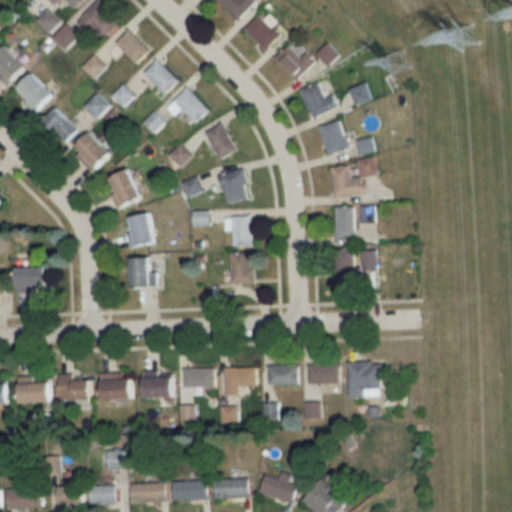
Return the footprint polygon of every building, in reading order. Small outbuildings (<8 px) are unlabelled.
[(81,19),(102,39),(120,21),(100,0),(81,19)] [(220,0),(239,19),(258,0),(220,0)] [(50,30),(60,22),(52,10),(41,18),(50,30)] [(246,29),(267,50),(282,34),(261,13),(246,29)] [(151,50),(131,29),(117,43),(137,64),(151,50)] [(329,64),(340,55),(329,43),(319,52),(329,64)] [(0,52),(0,72),(11,84),(28,67),(7,45),(0,52)] [(276,58),(297,80),(317,61),(309,52),(303,57),(291,45),(276,58)] [(145,73),(166,94),(180,80),(159,59),(145,73)] [(55,94),(34,73),(16,90),(38,112),(55,94)] [(341,105),(335,93),(328,97),(320,81),(302,90),(317,117),(341,105)] [(351,88),(356,104),(372,99),(367,83),(351,88)] [(176,114),(183,108),(197,123),(211,110),(190,87),(169,107),(176,114)] [(66,143),(80,129),(58,107),(44,121),(66,143)] [(331,154),(350,147),(340,120),(321,127),(331,154)] [(238,151),(225,123),(208,131),(222,159),(238,151)] [(78,155),(94,172),(113,153),(93,132),(78,146),(83,151),(78,155)] [(358,141),(361,154),(376,150),(372,137),(358,141)] [(351,164),(333,167),(337,198),(366,194),(364,176),(378,174),(376,157),(361,159),(363,176),(353,177),(351,164)] [(251,198),(245,169),(222,173),(228,203),(251,198)] [(110,177),(119,207),(143,200),(134,170),(110,177)] [(337,237),(356,237),(356,206),(337,206),(337,237)] [(195,211),(195,225),(211,225),(211,211),(195,211)] [(127,217),(132,246),(158,242),(153,212),(127,217)] [(356,248),(337,248),(337,279),(356,279),(356,248)] [(255,283),(255,251),(233,251),(233,283),(255,283)] [(159,271),(153,271),(153,257),(134,257),(134,286),(159,286),(159,271)] [(49,266),(18,266),(18,291),(49,291),(49,266)] [(0,292),(8,292),(8,278),(0,277),(0,292)] [(350,362),(350,397),(382,397),(382,362),(350,362)] [(300,384),(300,364),(270,364),(270,384),(300,384)] [(310,364),(310,383),(340,383),(340,364),(310,364)] [(227,367),(227,396),(242,396),(242,385),(258,385),(258,367),(227,367)] [(186,386),(216,386),(216,368),(186,368),(186,386)] [(60,374),(60,400),(94,400),(94,380),(75,380),(75,374),(60,374)] [(104,399),(135,399),(135,375),(104,375),(104,399)] [(21,403),(54,402),(53,381),(36,381),(36,377),(21,377),(21,403)] [(146,397),(177,397),(177,377),(146,377),(146,397)] [(0,402),(10,402),(10,383),(0,383),(0,402)] [(109,468),(125,468),(125,451),(109,451),(109,468)] [(292,474),(283,472),(281,478),(267,474),(262,493),(295,502),(300,484),(290,482),(292,474)] [(317,511),(339,511),(351,497),(324,476),(304,501),(317,511)] [(85,506),(85,477),(73,477),(73,486),(60,486),(60,506),(85,506)] [(217,497),(251,497),(251,479),(217,479),(217,497)] [(209,499),(209,480),(175,480),(175,499),(209,499)] [(169,502),(168,483),(133,483),(133,502),(169,502)] [(118,505),(118,485),(92,485),(92,505),(118,505)] [(44,507),(44,486),(9,486),(9,507),(44,507)]
